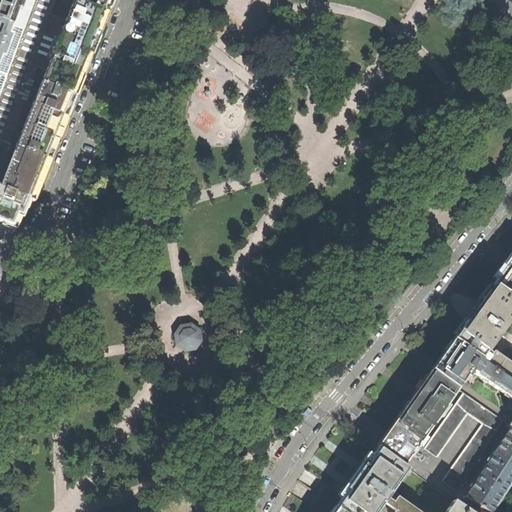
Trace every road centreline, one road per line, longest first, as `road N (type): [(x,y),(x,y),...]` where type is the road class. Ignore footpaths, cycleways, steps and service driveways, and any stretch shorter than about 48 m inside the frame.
road 1 (residential): [(257,511),(311,426),(511,190)]
road 2 (residential): [(0,263),(41,225),(132,0)]
